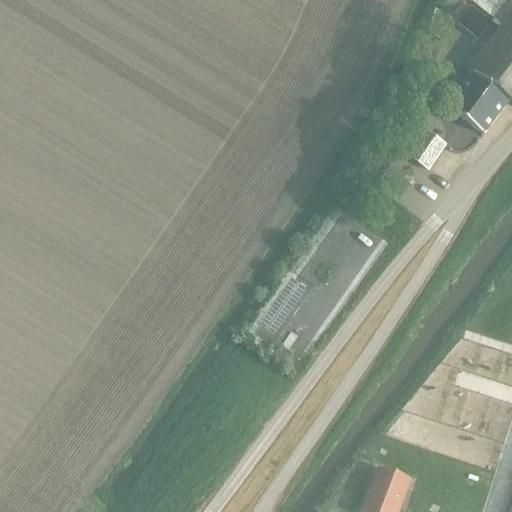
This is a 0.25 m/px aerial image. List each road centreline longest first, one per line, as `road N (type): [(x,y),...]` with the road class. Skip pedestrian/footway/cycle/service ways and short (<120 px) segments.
road 1 (unclassified): [(211,511),(469,179)]
road 2 (unclassified): [(260,511),(460,211),(469,179)]
